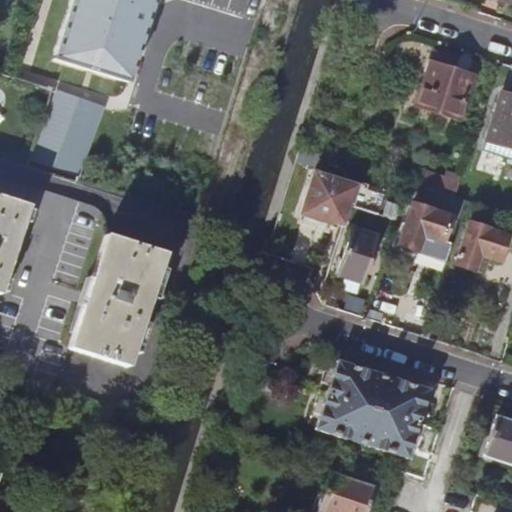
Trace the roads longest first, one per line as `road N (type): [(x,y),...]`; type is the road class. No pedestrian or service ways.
road 1 (residential): [(286,311),(474,371)]
road 2 (residential): [(474,371),(431,511)]
road 3 (residential): [(382,4),(511,46)]
